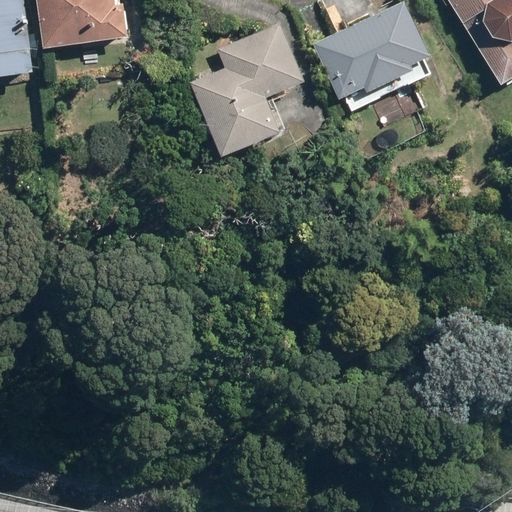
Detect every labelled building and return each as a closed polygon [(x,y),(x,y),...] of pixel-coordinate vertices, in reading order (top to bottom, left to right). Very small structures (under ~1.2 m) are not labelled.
[(21,73),(14,0),(0,0),(0,55),(5,76),(21,73)] [(107,11),(105,0),(27,0),(34,55),(118,45),(114,10),(107,11)] [(511,0),(438,0),(491,93),(511,81),(511,0)] [(402,74),(421,65),(395,7),(305,47),(331,105),(355,95),(357,99),(404,78),(402,74)] [(256,104),(295,89),(273,29),(211,53),(218,73),(181,87),(210,164),(270,142),(256,104)]
